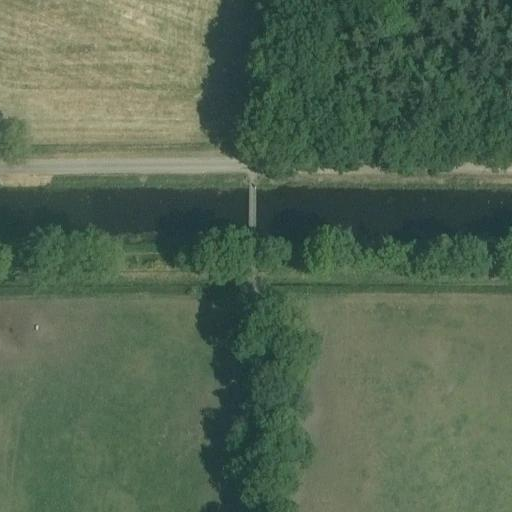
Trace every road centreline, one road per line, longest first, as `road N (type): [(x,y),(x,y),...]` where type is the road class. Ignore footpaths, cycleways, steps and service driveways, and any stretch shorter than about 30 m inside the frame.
road 1 (unclassified): [(252,166),(0,168)]
road 2 (track): [(511,169),(291,167)]
road 3 (track): [(252,166),(284,0)]
